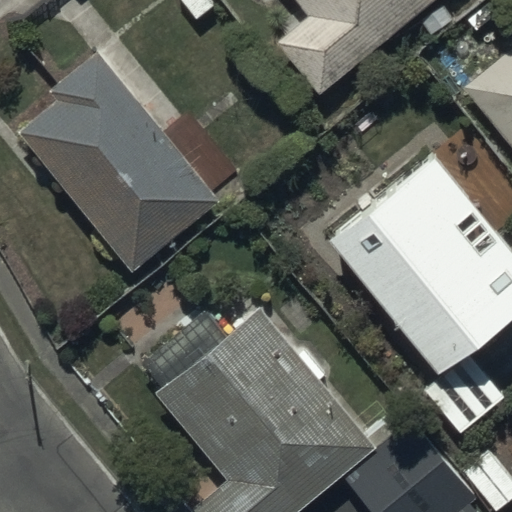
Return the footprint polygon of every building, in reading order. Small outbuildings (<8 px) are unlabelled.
[(436,0),(294,0),(308,16),(277,43),(321,96),(436,0)] [(59,102),(20,135),(136,272),(243,181),(194,123),(174,140),(99,51),(51,92),(59,102)] [(511,58),(469,93),(511,146),(511,58)] [(511,256),(431,158),(331,240),(447,380),(511,327),(511,256)] [(206,312),(142,366),(160,387),(153,394),(228,482),(194,510),(196,511),(305,511),(380,450),(321,381),(330,374),(308,348),(300,355),(260,308),(226,336),(206,312)] [(350,480),(375,511),(474,511),(483,506),(418,426),(350,480)]
